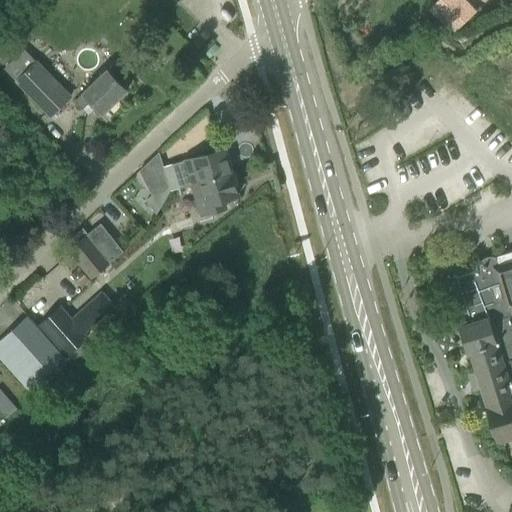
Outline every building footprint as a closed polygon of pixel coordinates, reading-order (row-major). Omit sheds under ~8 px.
[(37,62),(17,81),(51,116),(71,96),(37,62)] [(108,70),(76,101),(82,108),(91,100),(104,113),(127,90),(125,88),(127,86),(120,78),(118,80),(108,70)] [(174,164),(164,167),(171,190),(181,188),(190,185),(191,187),(232,174),(232,172),(225,149),(174,164)] [(191,187),(199,216),(207,213),(226,207),(224,200),(239,195),(232,174),(191,187)] [(83,228),(68,241),(72,246),(68,250),(92,279),(111,263),(110,262),(123,252),(110,236),(98,246),(88,234),(83,228)] [(511,252),(487,260),(480,263),(480,265),(460,271),(457,271),(455,273),(453,276),(453,279),(468,324),(461,326),(469,354),(473,353),(478,371),(469,373),(470,375),(473,374),(474,382),(476,389),(474,390),(475,391),(485,389),(500,443),(502,443),(511,438),(511,252)] [(102,319),(94,310),(88,304),(72,318),(61,306),(41,324),(69,356),(89,337),(86,333),(92,328),(102,319)] [(0,357),(29,389),(65,357),(28,316),(0,340),(0,357)] [(0,410),(6,418),(18,407),(0,387),(0,410)]
